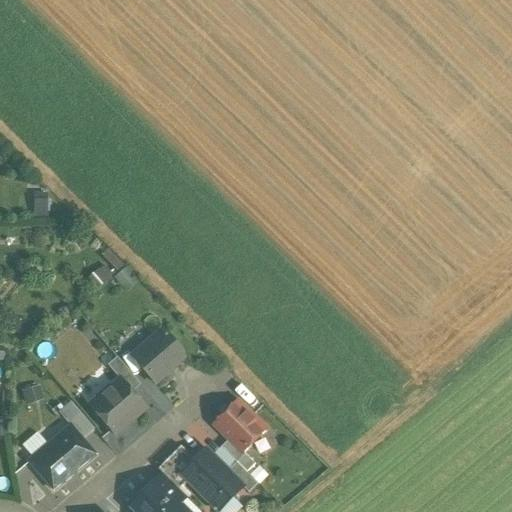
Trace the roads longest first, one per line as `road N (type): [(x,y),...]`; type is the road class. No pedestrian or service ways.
road 1 (track): [(511,323),(286,511)]
road 2 (residential): [(71,511),(210,392)]
